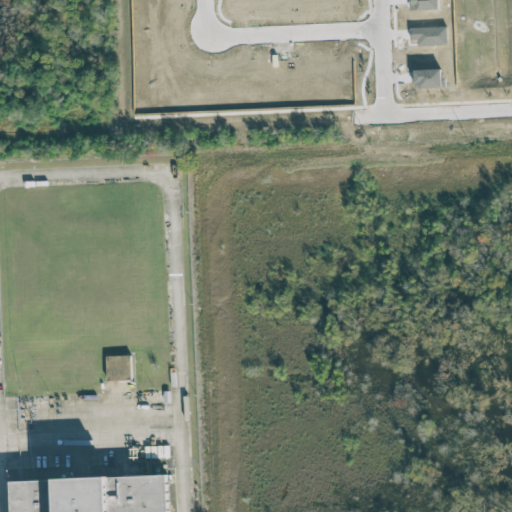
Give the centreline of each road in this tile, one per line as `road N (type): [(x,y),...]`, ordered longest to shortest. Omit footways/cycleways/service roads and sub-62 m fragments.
road 1 (residential): [(386,120),(379,0),(204,22),(228,42),(381,34)]
road 2 (residential): [(511,112),(386,120)]
